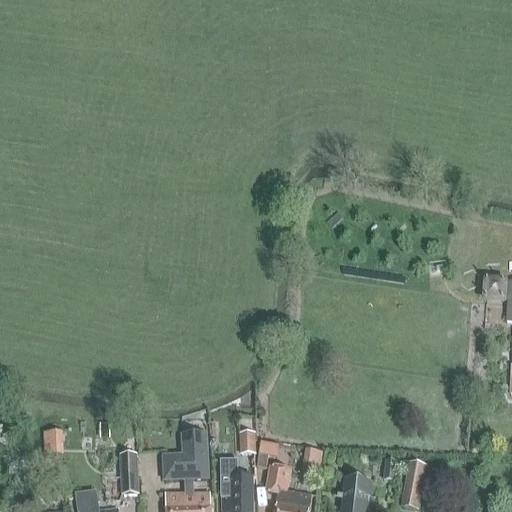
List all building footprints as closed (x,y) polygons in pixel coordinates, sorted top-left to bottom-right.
[(109,441),(109,427),(100,426),(99,441),(109,441)] [(63,458),(62,434),(43,435),(44,459),(63,458)] [(184,497),(168,498),(164,498),(165,511),(209,511),(210,497),(193,497),(193,482),(208,481),(207,436),(181,437),(181,457),(161,457),(162,483),(184,482),(184,497)] [(255,436),(240,436),(240,458),(256,457),(255,436)] [(266,471),(268,460),(276,461),(278,448),(260,445),(256,470),(266,471)] [(324,474),(329,454),(311,450),(307,470),(324,474)] [(139,497),(137,457),(119,458),(121,498),(139,497)] [(397,465),(384,463),(382,481),(395,482),(397,465)] [(236,464),(219,464),(220,501),(221,501),(221,511),(251,511),(252,479),(237,480),(236,464)] [(418,511),(427,469),(408,466),(405,465),(402,478),(406,479),(400,510),(409,511),(418,511)] [(368,511),(372,486),(344,483),(340,511),(368,511)] [(308,511),(311,498),(286,494),(277,492),(276,497),(274,508),(275,508),(274,511),(308,511)] [(75,497),(76,511),(98,511),(96,494),(75,497)]
